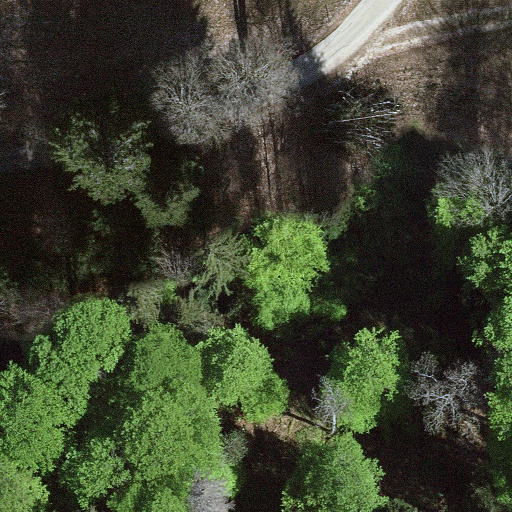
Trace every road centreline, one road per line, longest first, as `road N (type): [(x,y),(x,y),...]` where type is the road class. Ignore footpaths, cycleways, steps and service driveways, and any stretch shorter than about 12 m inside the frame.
road 1 (track): [(0,191),(56,178),(327,58),(373,0)]
road 2 (track): [(327,58),(511,22)]
